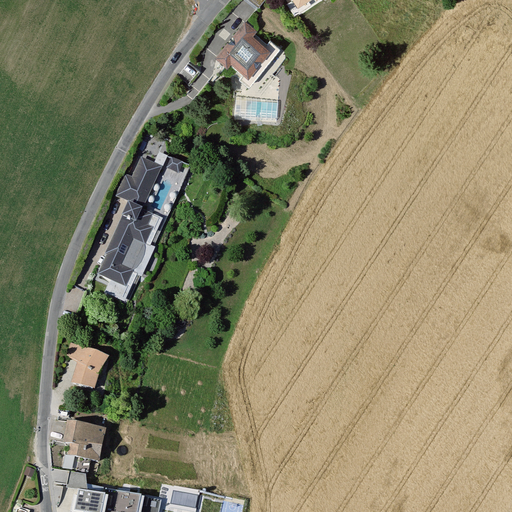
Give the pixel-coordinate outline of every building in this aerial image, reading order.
[(258,29),(246,18),(214,57),(226,67),(231,61),(249,75),(271,48),(254,34),(258,29)] [(165,167),(141,155),(131,176),(124,173),(112,198),(128,205),(105,255),(107,257),(98,276),(127,289),(135,271),(122,266),(134,241),(146,247),(155,228),(151,226),(157,214),(146,209),(165,167)] [(110,359),(71,343),(68,356),(77,363),(72,383),(96,391),(99,376),(110,359)] [(106,429),(67,421),(62,442),(69,444),(67,455),(99,461),(100,447),(106,429)] [(106,493),(78,489),(73,510),(82,511),(161,511),(164,500),(106,486),(106,493)]
